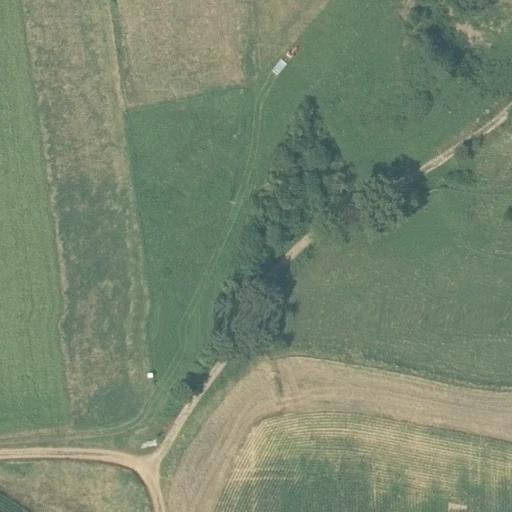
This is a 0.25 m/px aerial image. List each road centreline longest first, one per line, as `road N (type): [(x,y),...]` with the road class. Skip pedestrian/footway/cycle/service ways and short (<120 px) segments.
road 1 (track): [(420,192),(343,235),(262,304),(223,346),(146,470)]
road 2 (track): [(146,470),(127,456),(89,450),(0,453)]
